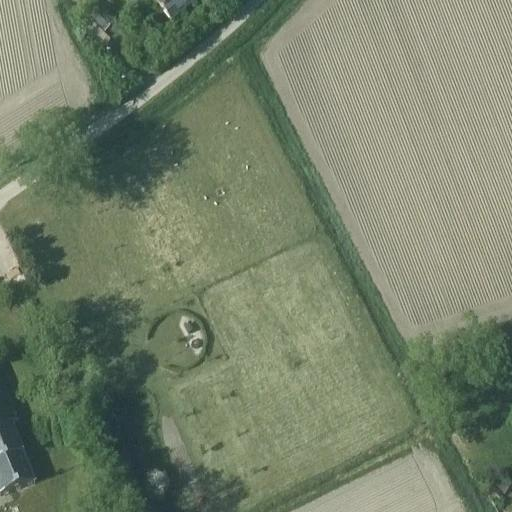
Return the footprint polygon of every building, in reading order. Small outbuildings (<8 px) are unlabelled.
[(151,0),(171,23),(199,0),(151,0)] [(82,11),(103,37),(116,27),(95,1),(82,11)] [(40,277),(62,267),(34,201),(0,216),(0,223),(2,228),(17,222),(40,277)] [(21,426),(0,377),(0,499),(1,503),(35,488),(10,430),(21,426)] [(505,497),(511,485),(498,477),(490,489),(505,497)]
